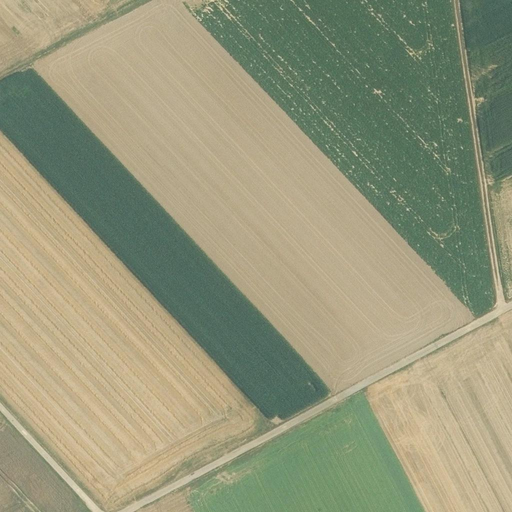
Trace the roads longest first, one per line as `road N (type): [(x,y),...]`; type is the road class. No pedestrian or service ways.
road 1 (track): [(511,304),(126,511)]
road 2 (track): [(498,311),(463,0)]
road 3 (track): [(162,0),(0,88)]
road 4 (track): [(98,511),(0,407)]
